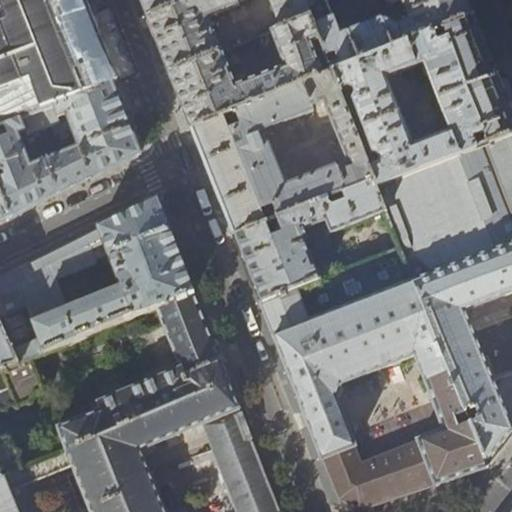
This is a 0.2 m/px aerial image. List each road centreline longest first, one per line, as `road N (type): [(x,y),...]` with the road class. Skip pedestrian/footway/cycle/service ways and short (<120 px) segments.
road 1 (residential): [(177,167),(312,511)]
road 2 (residential): [(0,250),(177,167)]
road 3 (residential): [(110,0),(177,167)]
